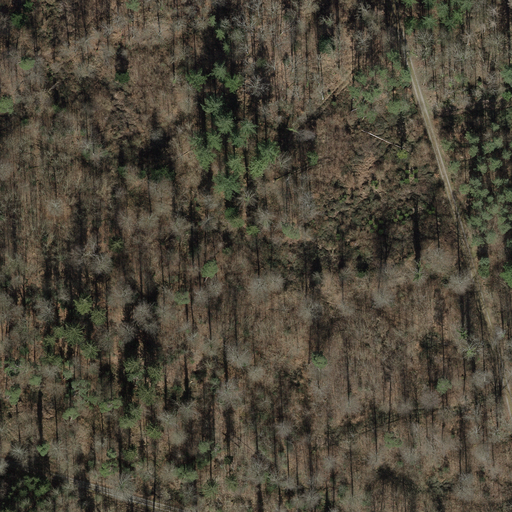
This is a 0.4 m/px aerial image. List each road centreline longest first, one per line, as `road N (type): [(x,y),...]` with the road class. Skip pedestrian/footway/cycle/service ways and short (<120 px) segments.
road 1 (track): [(390,0),(511,407)]
road 2 (track): [(0,460),(177,511)]
